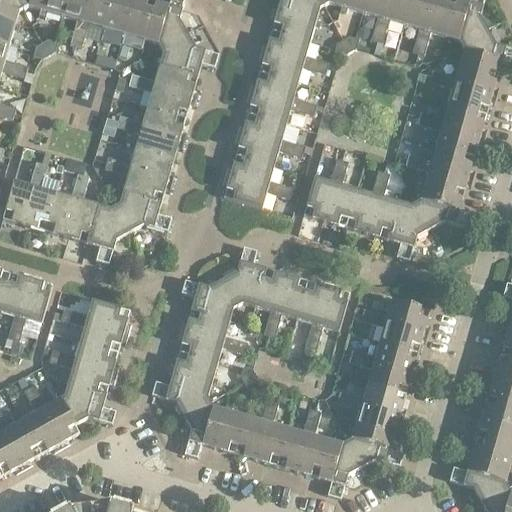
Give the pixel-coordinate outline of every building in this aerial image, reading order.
[(23,12),(16,0),(0,0),(0,21),(16,26),(19,15),(23,12)] [(16,0),(23,12),(28,10),(40,13),(44,0),(16,0)] [(67,0),(44,0),(40,13),(39,18),(45,20),(47,15),(62,19),(67,0)] [(89,0),(67,0),(62,19),(77,24),(76,26),(82,28),(89,0)] [(112,0),(89,0),(82,28),(76,26),(73,36),(85,39),(88,27),(103,31),(112,0)] [(134,0),(112,0),(103,31),(118,36),(117,38),(123,40),(134,0)] [(157,5),(140,0),(134,0),(123,40),(117,38),(115,48),(126,51),(130,39),(145,43),(155,7),(156,7),(157,5)] [(171,0),(169,8),(157,5),(156,7),(155,7),(145,43),(158,47),(160,51),(187,37),(179,23),(185,0),(171,0)] [(324,8),(319,0),(280,0),(281,0),(277,12),(317,23),(320,11),(324,8)] [(319,0),(324,8),(329,6),(341,10),(343,0),(319,0)] [(367,0),(343,0),(341,10),(340,14),(346,16),(347,12),(362,16),(367,0)] [(389,0),(367,0),(362,16),(378,20),(376,25),(382,26),(389,0)] [(412,0),(389,0),(382,26),(376,25),(374,34),(386,38),(389,24),(405,28),(412,0)] [(435,0),(412,0),(405,28),(420,32),(418,37),(424,39),(435,0)] [(457,1),(452,0),(435,0),(424,39),(418,37),(416,46),(427,50),(431,36),(445,40),(457,1)] [(470,0),(469,5),(457,1),(445,40),(459,44),(461,48),(487,33),(480,19),(485,0),(470,0)] [(317,23),(277,12),(271,33),(310,45),(315,30),(319,31),(321,24),(317,23)] [(20,28),(16,26),(0,21),(0,45),(9,48),(13,33),(18,34),(20,28)] [(307,72),(316,75),(319,63),(306,60),(310,45),(271,33),(265,54),(309,67),(307,72)] [(511,52),(495,47),(487,33),(461,48),(464,53),(460,66),(498,77),(502,64),(511,66),(511,52)] [(386,38),(374,34),(371,43),(377,45),(383,46),(386,38)] [(73,36),(70,46),(76,48),(82,49),(85,39),(73,36)] [(195,50),(187,37),(160,51),(163,56),(159,68),(195,78),(198,79),(201,67),(215,71),(219,58),(195,50)] [(350,39),(344,42),(350,55),(356,51),(359,42),(350,39)] [(49,42),(42,46),(49,58),(55,55),(58,45),(49,42)] [(350,55),(344,42),(337,46),(335,56),(344,59),(350,55)] [(9,48),(0,45),(0,67),(7,70),(5,75),(14,78),(18,67),(5,63),(9,48)] [(49,58),(42,46),(36,49),(33,59),(43,62),(49,58)] [(427,50),(416,46),(413,55),(419,57),(424,58),(427,50)] [(309,67),(265,54),(259,75),(298,86),(303,71),(307,72),(309,67)] [(329,66),(319,63),(316,75),(325,77),(327,72),(329,66)] [(456,80),(452,79),(451,85),(492,97),(498,77),(460,66),(456,80)] [(26,75),(28,70),(18,67),(14,78),(24,81),(26,75)] [(192,100),(198,79),(195,78),(159,68),(155,83),(150,82),(148,88),(153,89),(192,100)] [(443,77),(433,74),(431,80),(430,85),(440,88),(443,77)] [(304,117),(307,105),(294,101),(298,86),(259,75),(253,96),(297,108),(295,114),(304,117)] [(140,79),(132,77),(131,82),(129,88),(137,91),(140,79)] [(452,92),(448,107),(486,118),(492,97),(451,85),(452,79),(443,77),(440,88),(452,92)] [(150,82),(140,79),(137,91),(151,95),(147,110),(186,121),(192,100),(153,89),(148,88),(150,82)] [(119,81),(116,93),(123,95),(127,83),(119,81)] [(253,96),(247,117),(286,128),(291,113),(295,114),(297,108),(253,96)] [(317,108),(307,105),(304,117),(313,119),(315,114),(317,108)] [(486,118),(448,107),(443,122),(440,121),(439,127),(480,139),(486,118)] [(14,117),(16,111),(6,108),(2,119),(13,122),(14,117)] [(147,110),(143,125),(138,124),(137,129),(141,131),(180,142),(186,121),(147,110)] [(428,130),(431,119),(421,116),(419,121),(418,127),(428,130)] [(292,158),(295,147),(282,143),(286,128),(247,117),(242,137),(285,150),(283,156),(292,158)] [(128,121),(120,119),(119,124),(117,130),(125,132),(128,121)] [(431,119),(428,130),(440,134),(436,149),(474,160),(480,139),(439,127),(440,121),(431,119)] [(138,124),(128,121),(125,132),(139,136),(135,151),(174,162),(180,142),(141,131),(137,129),(138,124)] [(283,156),(285,150),(242,137),(236,158),(274,169),(279,154),(283,156)] [(305,149),(295,147),(292,158),(301,161),(303,155),(305,149)] [(474,160),(436,149),(431,163),(428,163),(426,168),(468,180),(474,160)] [(135,151),(131,166),(126,165),(125,171),(129,172),(168,183),(174,162),(135,151)] [(419,160),(409,157),(407,163),(405,168),(416,171),(419,160)] [(274,169),(236,158),(230,179),(273,191),(271,197),(280,200),(283,188),(270,184),(274,169)] [(116,162),(108,160),(106,166),(105,171),(113,174),(116,162)] [(463,200),(468,180),(426,168),(428,163),(419,160),(416,171),(428,175),(424,189),(463,200)] [(126,165),(116,162),(113,174),(127,178),(123,193),(159,203),(159,204),(162,205),(168,183),(129,172),(125,171),(126,165)] [(342,163),(337,162),(334,171),(345,174),(348,165),(342,163)] [(45,178),(47,168),(42,167),(36,165),(33,175),(45,178)] [(314,180),(303,219),(325,225),(337,182),(342,184),(345,174),(334,171),(330,185),(314,180)] [(384,176),(378,174),(376,183),(387,187),(390,177),(384,176)] [(24,228),(35,189),(36,185),(42,187),(45,178),(33,175),(29,187),(14,183),(3,222),(24,228)] [(75,187),(87,190),(89,180),(84,178),(78,177),(75,187)] [(230,179),(223,201),(262,211),(267,196),(271,197),(273,191),(230,179)] [(345,231),(356,192),(341,188),(342,184),(337,182),(325,225),(345,231)] [(371,197),(356,192),(345,231),(367,237),(379,194),(385,196),(387,187),(376,183),(371,197)] [(56,195),(41,191),(42,187),(36,185),(35,189),(24,228),(45,234),(56,195)] [(66,240),(77,201),(78,198),(84,199),(87,190),(75,187),(71,200),(56,195),(45,234),(66,240)] [(293,191),(283,188),(280,200),(290,202),(291,197),(293,191)] [(463,200),(424,189),(420,203),(416,206),(430,232),(444,224),(468,232),(472,218),(459,214),(463,200)] [(159,203),(123,193),(119,206),(114,209),(130,236),(143,228),(168,235),(172,221),(158,217),(162,205),(159,204),(159,203)] [(385,196),(379,194),(367,237),(388,243),(398,204),(383,200),(385,196)] [(77,201),(66,240),(87,246),(88,243),(87,243),(97,207),(83,203),(84,199),(78,198),(77,201)] [(412,209),(398,204),(388,243),(400,246),(396,260),(410,264),(417,240),(430,232),(416,206),(412,209)] [(110,211),(97,207),(87,243),(88,243),(87,246),(99,250),(95,264),(109,268),(116,243),(130,236),(114,209),(110,211)] [(257,254),(243,250),(237,275),(223,282),(238,309),(243,306),(256,310),(268,272),(253,268),(257,254)] [(440,250),(433,254),(438,262),(444,258),(440,250)] [(0,311),(10,276),(0,272),(0,311)] [(287,278),(268,272),(256,310),(270,314),(269,319),(275,320),(287,278)] [(31,282),(10,276),(0,311),(0,314),(14,319),(13,323),(19,325),(31,282)] [(308,284),(287,278),(275,320),(269,319),(267,328),(278,331),(282,318),(297,322),(308,284)] [(52,288),(31,282),(19,325),(13,323),(10,332),(22,335),(26,322),(41,327),(52,288)] [(238,309),(223,282),(209,290),(185,283),(181,297),(194,301),(191,314),(230,325),(234,311),(238,309)] [(329,290),(308,284),(297,322),(312,327),(310,331),(316,333),(329,290)] [(511,287),(506,286),(502,299),(511,302),(511,317),(511,287)] [(350,296),(329,290),(316,333),(310,331),(308,340),(319,343),(323,330),(339,335),(350,296)] [(83,317),(81,323),(86,324),(124,335),(130,314),(92,302),(87,318),(83,317)] [(383,317),(381,323),(424,335),(430,314),(391,303),(387,318),(383,317)] [(61,323),(70,326),(74,314),(64,312),(63,317),(61,323)] [(363,318),(361,323),(371,326),(374,315),(364,312),(363,318)] [(84,330),(80,345),(118,356),(124,335),(86,324),(81,323),(83,317),(74,314),(70,326),(84,330)] [(191,314),(185,334),(228,347),(227,353),(236,355),(239,344),(226,340),(230,325),(191,314)] [(418,356),(424,335),(381,323),(383,317),(374,315),(371,326),(384,330),(379,345),(418,356)] [(278,331),(267,328),(264,337),(269,339),(275,340),(278,331)] [(22,335),(10,332),(8,341),(13,343),(19,344),(22,335)] [(185,334),(179,355),(218,367),(222,351),(227,353),(228,347),(185,334)] [(511,338),(506,337),(500,358),(511,360),(511,338)] [(319,343),(308,340),(305,349),(311,350),(317,352),(319,343)] [(248,346),(239,344),(236,355),(245,358),(247,352),(248,346)] [(71,358),(70,364),(112,376),(118,356),(80,345),(76,359),(71,358)] [(418,356),(379,345),(375,360),(371,359),(370,364),(412,377),(418,356)] [(49,365),(59,367),(62,356),(52,353),(51,359),(49,365)] [(349,365),(359,368),(362,356),(352,353),(351,359),(349,365)] [(218,367),(179,355),(173,376),(212,387),(216,388),(218,382),(214,380),(218,367)] [(72,371),(68,385),(107,396),(112,376),(70,364),(71,358),(62,356),(59,367),(72,371)] [(406,398),(412,377),(370,364),(371,359),(362,356),(359,368),(372,372),(367,386),(406,398)] [(511,360),(500,358),(494,378),(511,383),(511,360)] [(241,379),(245,385),(256,379),(253,373),(244,370),(241,379)] [(212,387),(173,376),(169,388),(155,385),(151,398),(176,405),(184,419),(211,404),(208,399),(212,387)] [(511,383),(494,378),(488,399),(511,405),(511,383)] [(260,385),(256,379),(245,385),(248,392),(257,395),(260,385)] [(107,396),(68,385),(64,399),(61,401),(75,428),(88,421),(112,428),(116,414),(103,410),(107,396)] [(400,418),(406,398),(367,386),(363,401),(359,400),(357,406),(400,418)] [(29,391),(24,394),(29,403),(39,397),(34,388),(29,391)] [(347,409),(350,398),(340,395),(339,401),(337,406),(347,409)] [(36,415),(22,422),(41,458),(60,447),(39,408),(44,405),(39,397),(29,403),(36,415)] [(394,438),(400,418),(357,406),(359,400),(350,398),(347,409),(360,413),(356,427),(394,438)] [(511,405),(488,399),(482,420),(511,428),(511,405)] [(268,400),(265,409),(277,413),(280,404),(274,402),(268,400)] [(44,405),(39,408),(60,447),(80,436),(75,428),(61,401),(46,409),(44,405)] [(213,409),(211,404),(184,419),(191,433),(184,457),(198,461),(202,448),(214,451),(225,412),(213,409)] [(226,408),(225,412),(214,451),(232,456),(243,418),(232,414),(233,410),(226,408)] [(243,418),(232,456),(256,463),(269,420),(274,422),(277,413),(265,409),(261,423),(243,418)] [(310,412),(307,421),(319,425),(322,415),(316,414),(310,412)] [(0,471),(4,478),(22,468),(1,429),(6,426),(1,418),(0,418),(0,471)] [(269,420),(256,463),(277,469),(288,430),(273,426),(274,422),(269,420)] [(511,428),(482,420),(476,441),(511,451),(511,428)] [(288,430),(277,469),(298,475),(311,432),(317,434),(319,425),(307,421),(303,435),(288,430)] [(6,426),(1,429),(22,468),(41,458),(22,422),(8,430),(6,426)] [(394,438),(356,427),(352,441),(347,444),(362,470),(375,463),(400,470),(404,456),(390,452),(394,438)] [(298,475),(318,481),(329,442),(315,438),(317,434),(311,432),(298,475)] [(511,462),(511,451),(476,441),(470,461),(509,473),(511,474),(511,467),(511,462)] [(343,446),(329,442),(318,481),(331,485),(327,498),(341,502),(348,478),(362,470),(347,444),(343,446)] [(509,473),(470,461),(467,474),(453,470),(449,484),(473,491),(481,505),(508,490),(506,485),(509,473)] [(511,511),(511,494),(508,490),(481,505),(484,511),(511,511)]
